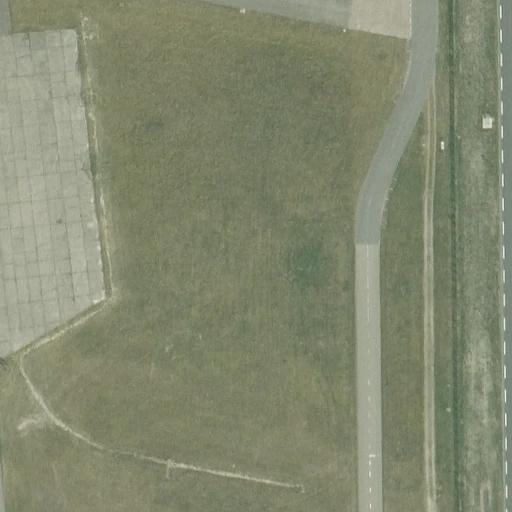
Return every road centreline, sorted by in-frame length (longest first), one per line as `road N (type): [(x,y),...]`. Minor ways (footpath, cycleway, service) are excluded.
road 1 (unclassified): [(370,511),(365,230),(371,196),(419,83),(422,0)]
road 2 (primary): [(510,0),(511,210)]
